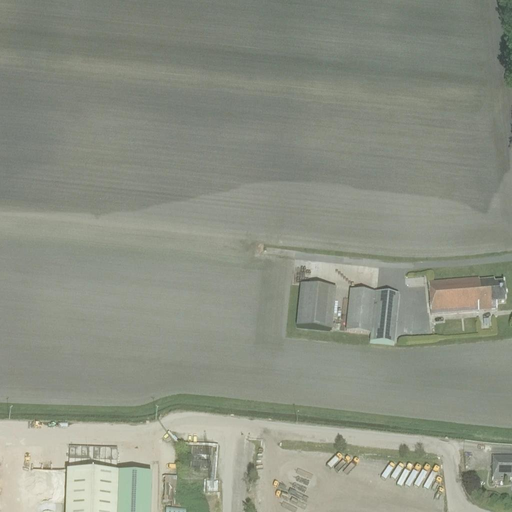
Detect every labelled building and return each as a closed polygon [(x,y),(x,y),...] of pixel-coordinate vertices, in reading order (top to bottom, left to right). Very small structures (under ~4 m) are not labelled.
[(494,285),(493,281),(479,282),(478,280),(428,284),(430,299),(431,315),(479,312),(497,310),(496,304),(505,303),(503,284),(494,285)] [(301,286),(297,329),(330,332),(334,290),(301,286)] [(393,346),(394,344),(398,296),(350,291),(346,333),(371,335),(370,344),(393,346)] [(67,474),(65,511),(149,511),(151,477),(117,476),(118,450),(69,449),(69,474),(67,474)] [(193,449),(192,470),(191,476),(200,477),(201,471),(210,471),(211,450),(193,449)] [(511,457),(493,457),(493,481),(510,481),(511,480),(511,479),(511,457)] [(165,478),(164,502),(171,502),(171,509),(166,509),(165,511),(185,511),(186,509),(175,509),(176,507),(183,507),(183,502),(176,502),(177,478),(165,478)]
